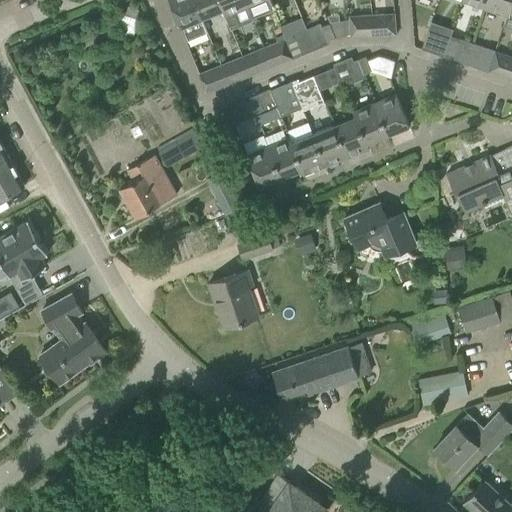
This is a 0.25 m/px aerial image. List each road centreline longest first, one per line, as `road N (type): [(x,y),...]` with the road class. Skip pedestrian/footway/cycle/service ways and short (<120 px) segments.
road 1 (residential): [(165,353),(95,269),(0,74)]
road 2 (residential): [(406,46),(359,46),(200,94),(157,0)]
road 3 (residential): [(430,511),(316,433),(210,389),(165,353)]
road 4 (residential): [(0,487),(165,353)]
